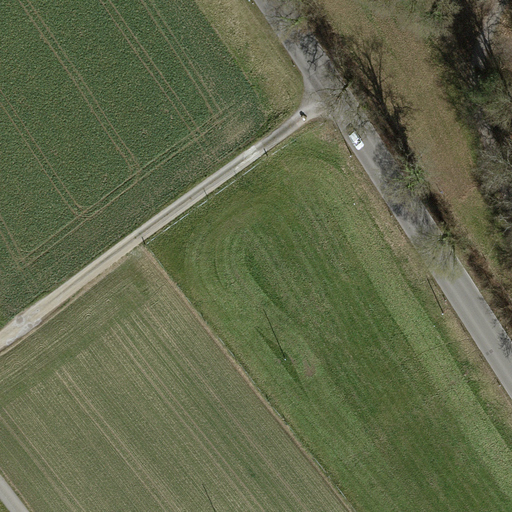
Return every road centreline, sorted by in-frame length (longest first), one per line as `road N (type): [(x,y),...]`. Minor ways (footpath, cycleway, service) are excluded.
road 1 (tertiary): [(274,0),(511,370)]
road 2 (track): [(0,338),(334,92)]
road 3 (track): [(511,206),(480,110),(476,60),(503,0)]
